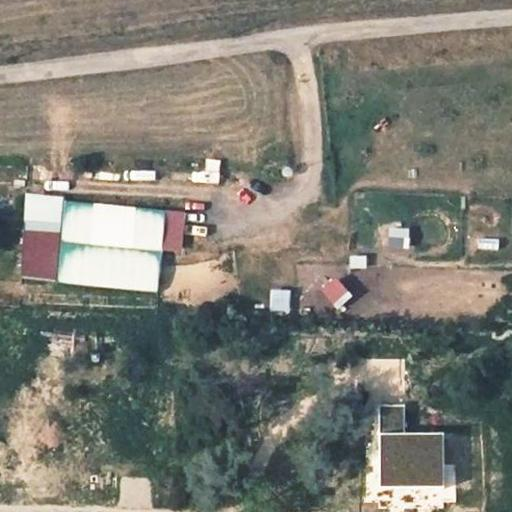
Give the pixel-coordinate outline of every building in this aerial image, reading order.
[(111,204),(66,201),(62,243),(107,247),(110,208),(111,204)] [(165,213),(110,208),(107,247),(162,251),(165,213)] [(107,247),(62,243),(59,285),(159,294),(162,251),(107,247)] [(336,277),(321,289),(337,307),(352,295),(336,277)] [(406,439),(404,407),(375,410),(378,439),(380,439),(384,490),(421,486),(445,484),(440,436),(406,439)] [(384,490),(385,497),(422,493),(421,486),(384,490)]
